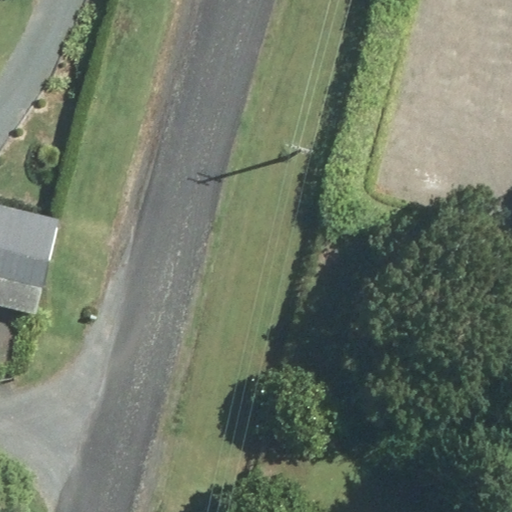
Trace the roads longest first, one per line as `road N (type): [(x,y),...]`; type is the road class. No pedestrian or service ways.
road 1 (unclassified): [(230,0),(110,442)]
road 2 (unclassified): [(511,323),(491,281),(455,55),(465,0)]
